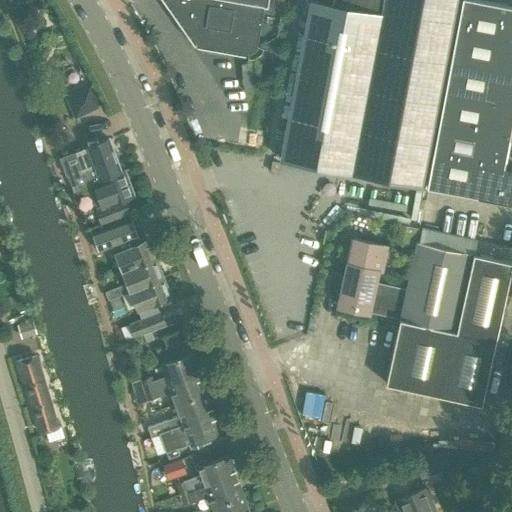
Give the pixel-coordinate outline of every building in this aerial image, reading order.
[(267,6),(267,0),(166,0),(197,42),(248,51),(248,58),(253,58),(260,53),(262,48),(256,45),(263,5),(267,6)] [(351,172),(381,13),(383,14),(385,0),(310,0),(280,159),(351,172)] [(422,186),(457,0),(385,0),(383,14),(381,13),(351,172),(422,186)] [(461,0),(426,187),(511,202),(511,168),(503,166),(511,119),(511,5),(482,0),(461,0)] [(256,90),(254,74),(242,75),(244,91),(256,90)] [(101,105),(91,81),(64,93),(66,98),(75,117),(97,107),(101,105),(102,105),(101,105)] [(76,153),(60,159),(66,175),(67,175),(73,191),(93,184),(92,181),(120,171),(108,137),(87,145),(88,147),(75,152),(76,153)] [(277,174),(280,162),(272,161),(270,173),(277,174)] [(133,196),(128,182),(124,169),(120,171),(92,181),(93,184),(101,206),(95,209),(100,223),(128,212),(124,200),(133,196)] [(131,218),(92,232),(96,242),(99,251),(112,246),(114,245),(117,252),(115,253),(122,271),(156,258),(148,239),(132,246),(130,239),(137,237),(137,236),(134,226),(131,218)] [(495,340),(511,262),(511,261),(474,253),(477,240),(421,228),(418,241),(416,240),(406,289),(388,285),(382,311),(400,314),(385,383),(481,404),(495,340)] [(378,283),(386,245),(361,240),(361,244),(354,242),(350,263),(348,263),(338,306),(368,312),(369,308),(382,311),(388,285),(378,283)] [(127,283),(105,292),(108,300),(109,300),(119,296),(130,291),(130,290),(163,277),(156,258),(122,271),(127,283)] [(148,306),(171,296),(163,277),(130,290),(130,291),(137,309),(148,305),(148,306)] [(119,296),(109,300),(113,310),(114,312),(123,308),(119,296)] [(142,334),(165,324),(160,312),(137,321),(142,334)] [(136,396),(199,373),(191,353),(187,354),(183,341),(156,351),(165,376),(153,381),(151,376),(131,383),(136,396)] [(37,431),(55,426),(34,355),(14,360),(37,431)] [(176,403),(206,392),(199,373),(136,396),(138,403),(171,392),(176,403)] [(150,435),(213,412),(206,392),(176,403),(180,416),(147,428),(150,435)] [(177,448),(190,443),(220,432),(213,412),(150,435),(151,438),(159,435),(168,459),(179,455),(177,448)] [(201,475),(175,484),(178,494),(190,490),(190,491),(191,491),(193,490),(236,475),(228,454),(198,465),(201,474),(201,475)] [(442,454),(417,464),(421,477),(447,467),(442,454)] [(166,476),(184,469),(181,459),(163,465),(166,476)] [(190,490),(178,494),(182,505),(194,501),(209,495),(212,505),(243,494),(236,475),(193,490),(191,491),(190,491),(190,490)] [(400,511),(435,511),(426,488),(396,500),(400,511)] [(249,511),(243,494),(212,505),(214,511),(249,511)]
